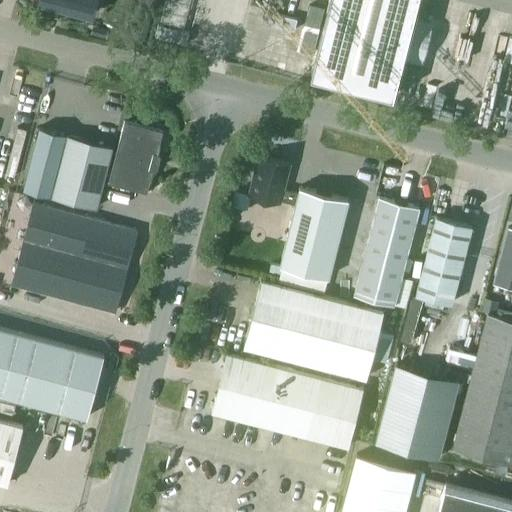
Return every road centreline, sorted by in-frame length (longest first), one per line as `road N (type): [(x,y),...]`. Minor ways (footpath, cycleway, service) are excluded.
road 1 (unclassified): [(118,511),(226,91)]
road 2 (unclassified): [(511,163),(226,91)]
road 3 (unclassified): [(226,91),(0,31)]
